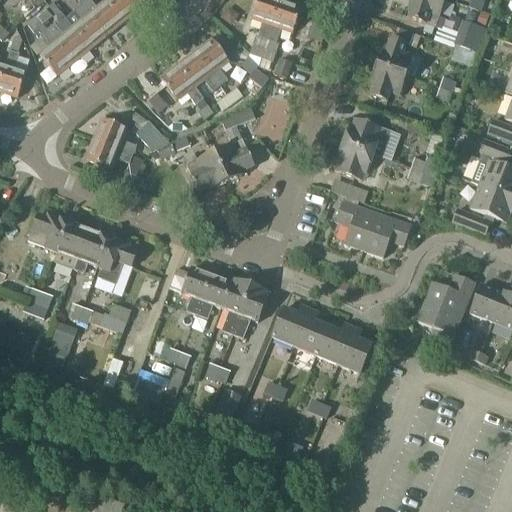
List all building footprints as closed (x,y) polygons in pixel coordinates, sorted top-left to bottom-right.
[(90,3),(87,0),(82,4),(108,37),(126,23),(108,1),(96,10),(90,3)] [(108,0),(108,1),(126,23),(143,9),(135,0),(108,0)] [(135,0),(143,9),(153,0),(135,0)] [(252,47),(248,60),(258,70),(264,51),(268,44),(281,4),(267,0),(259,0),(251,24),(263,28),(258,41),(254,39),(252,47)] [(408,22),(427,28),(441,33),(445,22),(440,20),(446,2),(441,0),(412,0),(409,10),(412,11),(408,22)] [(471,0),(468,11),(491,19),(497,0),(471,0)] [(73,12),(74,14),(66,21),(91,51),(108,37),(82,4),(73,12)] [(268,44),(264,51),(258,70),(268,74),(276,55),(278,47),(276,47),(281,34),(292,38),(302,12),(281,4),(268,44)] [(53,20),(45,11),(36,19),(43,27),(53,20)] [(39,39),(48,49),(38,57),(56,79),(74,65),(47,32),(47,33),(43,27),(36,19),(25,28),(37,41),(39,39)] [(63,37),(54,27),(47,32),(74,65),(91,51),(66,21),(65,21),(72,30),(63,37)] [(462,24),(453,48),(454,48),(478,57),(487,32),(488,33),(491,25),(485,22),(482,31),(462,24)] [(0,28),(0,42),(2,45),(9,37),(0,28)] [(407,79),(414,58),(403,54),(405,47),(413,49),(417,38),(395,31),(388,51),(384,49),(378,69),(407,79)] [(6,67),(0,85),(0,94),(18,101),(27,74),(15,70),(19,57),(18,57),(22,44),(20,39),(14,39),(10,54),(6,67)] [(230,66),(213,43),(195,56),(220,90),(228,84),(220,73),(230,66)] [(478,57),(454,48),(447,67),(472,75),(472,73),(478,57)] [(220,90),(195,56),(178,69),(201,103),(203,102),(196,92),(205,85),(213,96),(220,90)] [(248,60),(240,68),(250,78),(258,70),(248,60)] [(161,82),(178,105),(188,98),(195,108),(201,103),(178,69),(161,82)] [(371,89),(374,91),(372,99),(388,105),(391,97),(400,100),(407,79),(378,69),(371,89)] [(256,72),(248,81),(261,91),(268,82),(256,72)] [(511,73),(503,96),(511,99),(511,73)] [(439,90),(455,96),(459,86),(442,80),(439,90)] [(455,96),(439,90),(435,101),(451,107),(455,96)] [(227,98),(233,107),(243,100),(236,91),(227,98)] [(233,107),(227,98),(215,106),(222,115),(233,107)] [(511,130),(492,123),(487,137),(511,146),(511,102),(504,124),(511,127),(511,130)] [(207,108),(205,109),(197,115),(203,123),(205,122),(205,123),(213,117),(207,108)] [(225,135),(231,148),(214,156),(228,185),(248,176),(246,173),(254,170),(246,151),(242,143),(236,130),(255,122),(251,111),(221,123),(225,134),(225,135)] [(342,147),(375,159),(390,164),(397,145),(389,142),(392,135),(382,132),(355,122),(352,130),(348,129),(342,147)] [(129,134),(103,123),(95,143),(133,159),(137,150),(125,145),(129,134)] [(169,147),(148,124),(135,137),(153,156),(169,147)] [(177,155),(189,150),(185,139),(172,144),(177,155)] [(126,175),(127,175),(122,186),(131,190),(135,179),(136,180),(138,175),(144,164),(133,159),(95,143),(86,163),(111,173),(115,161),(129,167),(128,171),(126,175)] [(504,171),(487,164),(478,189),(511,201),(511,175),(504,172),(511,154),(484,143),(478,158),(505,168),(504,171)] [(157,154),(162,163),(167,160),(169,166),(179,161),(171,146),(157,154)] [(335,166),(338,167),(336,175),(362,185),(365,178),(366,179),(370,169),(371,170),(375,159),(342,147),(335,166)] [(188,168),(186,169),(198,195),(206,191),(208,195),(228,185),(214,156),(197,163),(194,158),(185,162),(188,168)] [(424,165),(413,161),(410,172),(433,180),(439,164),(426,160),(424,165)] [(433,180),(410,172),(406,182),(430,190),(433,180)] [(335,196),(353,202),(357,191),(339,184),(335,196)] [(484,222),(457,212),(451,226),(479,237),(486,219),(506,227),(511,212),(511,201),(478,189),(468,213),(485,220),(484,222)] [(336,226),(350,231),(344,248),(364,255),(377,217),(343,205),(336,226)] [(411,229),(377,217),(364,255),(383,262),(389,245),(404,250),(411,229)] [(28,245),(45,251),(44,252),(49,254),(60,223),(48,219),(47,222),(37,219),(28,245)] [(49,254),(57,257),(54,266),(73,274),(88,234),(78,230),(78,229),(61,223),(60,223),(49,254)] [(99,238),(88,234),(73,274),(74,274),(74,273),(84,278),(88,267),(97,270),(97,272),(101,274),(97,283),(95,291),(97,292),(115,243),(100,237),(99,238)] [(115,243),(97,292),(110,296),(117,278),(119,279),(123,269),(132,272),(138,255),(129,252),(130,248),(115,243)] [(186,299),(191,301),(186,315),(196,319),(211,280),(191,272),(181,299),(185,300),(186,299)] [(449,293),(433,286),(425,306),(462,320),(475,286),(455,278),(449,293)] [(231,287),(211,280),(196,319),(208,323),(213,309),(222,312),(231,287)] [(231,287),(222,312),(229,315),(221,334),(233,339),(251,289),(233,282),(231,287)] [(24,288),(19,301),(27,304),(29,305),(34,292),(24,288)] [(502,297),(481,288),(470,318),(492,327),(505,296),(503,295),(502,297)] [(270,295),(251,289),(233,339),(243,342),(250,323),(255,324),(255,326),(258,328),(270,295)] [(29,305),(27,304),(22,315),(43,324),(53,299),(34,292),(29,305)] [(511,334),(511,299),(505,296),(492,327),(511,334)] [(88,328),(88,326),(122,338),(131,313),(108,305),(103,318),(90,313),(85,327),(88,328)] [(417,325),(434,332),(428,346),(448,354),(462,320),(425,306),(417,325)] [(85,327),(90,313),(72,307),(67,321),(85,327)] [(284,311),(272,342),(294,351),(309,316),(300,313),(298,317),(284,311)] [(317,320),(309,316),(294,351),(316,360),(328,330),(316,324),(317,320)] [(341,335),(328,330),(316,360),(338,369),(352,334),(343,331),(341,335)] [(65,373),(77,341),(57,333),(45,365),(65,373)] [(361,338),(352,334),(338,369),(359,378),(372,348),(359,343),(361,338)] [(165,363),(154,359),(147,376),(168,385),(175,368),(177,369),(182,356),(170,351),(165,363)] [(476,365),(480,356),(470,353),(466,362),(476,365)] [(182,356),(177,369),(185,372),(190,360),(182,356)] [(480,356),(476,365),(484,369),(488,359),(480,356)] [(217,384),(221,372),(209,367),(204,379),(217,384)] [(174,372),(165,398),(175,402),(184,376),(174,372)] [(221,372),(217,384),(225,387),(230,375),(221,372)] [(273,402),(278,390),(268,386),(263,398),(273,402)] [(278,390),(273,402),(282,405),(287,393),(278,390)] [(226,436),(241,400),(224,393),(209,429),(226,436)] [(317,419),(322,408),(311,403),(307,415),(317,419)] [(322,408),(317,419),(325,423),(330,411),(322,408)] [(232,433),(255,443),(261,430),(237,420),(232,433)] [(260,445),(278,451),(283,437),(265,431),(260,445)] [(310,471),(329,477),(334,461),(315,455),(310,471)] [(102,498),(96,511),(123,511),(126,507),(102,498)]
